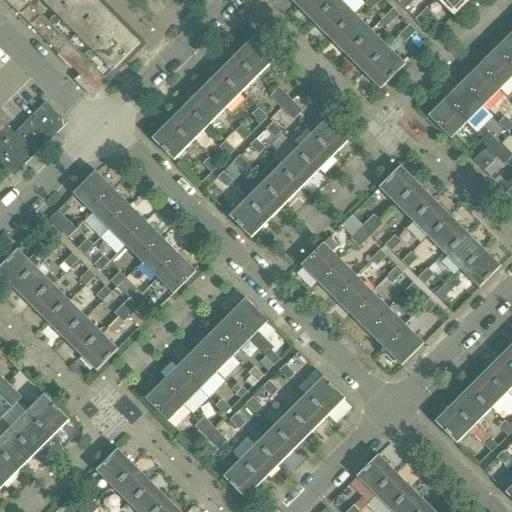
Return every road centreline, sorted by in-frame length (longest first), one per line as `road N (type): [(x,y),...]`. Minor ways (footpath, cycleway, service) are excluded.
road 1 (residential): [(388,409),(100,129)]
road 2 (residential): [(100,129),(225,0)]
road 3 (residential): [(388,409),(511,288)]
road 4 (residential): [(492,511),(388,409)]
road 5 (residential): [(288,511),(388,409)]
road 6 (residential): [(0,228),(100,129)]
road 7 (residential): [(100,129),(0,31)]
